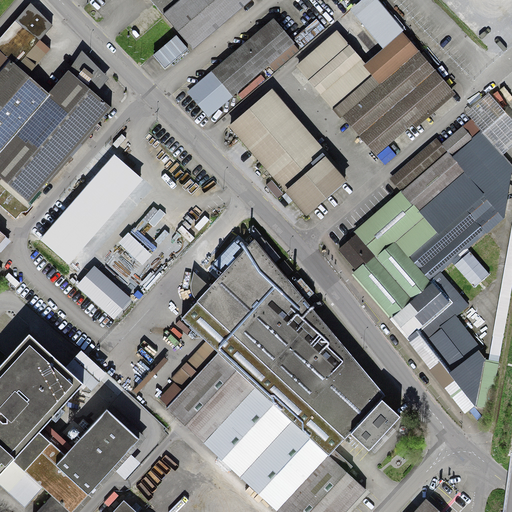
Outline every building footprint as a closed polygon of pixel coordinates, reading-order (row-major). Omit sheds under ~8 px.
[(151,0),(193,49),(251,0),(151,0)] [(150,7),(126,27),(136,39),(160,19),(150,7)] [(0,53),(11,62),(0,74),(0,175),(30,201),(111,106),(69,70),(48,93),(18,68),(51,30),(26,10),(0,40),(0,53)] [(272,20),(243,45),(263,67),(268,63),(275,70),(298,49),(272,20)] [(371,74),(332,106),(375,156),(453,89),(404,31),(364,65),(371,74)] [(371,74),(364,65),(337,33),(298,66),(332,106),(371,74)] [(176,37),(154,55),(165,68),(186,50),(176,37)] [(208,116),(263,67),(243,45),(189,93),(208,116)] [(347,181),(270,92),(231,126),(308,215),(347,181)] [(476,355),(482,348),(453,315),(466,304),(439,273),(504,217),(501,212),(506,208),(510,182),(463,127),(435,151),(429,145),(419,154),(425,160),(412,171),(418,178),(355,233),(357,235),(339,250),(393,312),(396,318),(468,408),(476,402),(483,366),(476,355)] [(113,157),(42,238),(69,262),(140,181),(113,157)] [(280,257),(254,226),(249,231),(276,261),(280,257)] [(183,389),(167,407),(285,511),(359,511),(380,490),(361,470),(406,417),(380,395),(251,239),(181,319),(205,341),(217,352),(183,389)] [(293,271),(285,261),(280,265),(288,274),(293,271)] [(322,304),(297,274),(290,280),(316,309),(322,304)] [(83,384),(24,332),(0,358),(0,496),(18,511),(77,511),(141,441),(104,408),(65,453),(40,432),(83,384)] [(205,341),(172,378),(183,389),(217,352),(205,341)] [(412,511),(442,511),(426,497),(412,511)] [(138,511),(125,499),(113,511),(138,511)]
